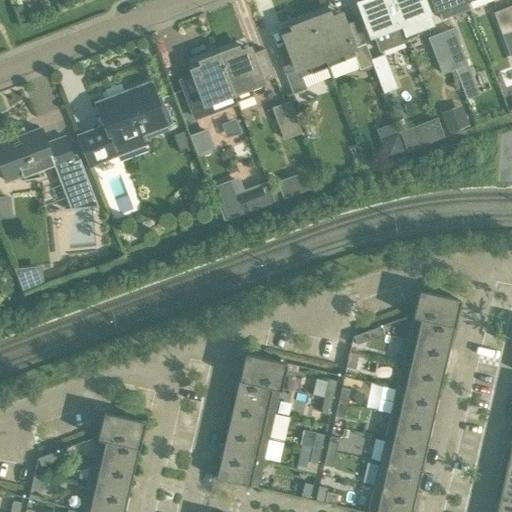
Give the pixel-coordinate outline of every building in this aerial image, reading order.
[(410,51),(390,0),(362,0),(359,1),(371,34),(387,28),(396,53),(408,48),(409,51),(410,51)] [(422,0),(390,0),(410,51),(410,50),(406,40),(417,35),(415,29),(429,23),(426,14),(427,13),(422,0)] [(461,0),(433,0),(437,9),(461,0)] [(511,25),(506,9),(494,13),(511,61),(511,25)] [(327,13),(310,20),(328,67),(355,57),(359,68),(372,63),(371,60),(356,21),(344,25),(340,14),(329,18),(327,13)] [(328,67),(310,20),(292,27),(294,32),(284,36),(288,47),(276,51),(293,93),(306,88),(301,77),(328,67)] [(453,29),(441,33),(455,69),(467,65),(453,29)] [(455,69),(441,33),(428,39),(442,75),(455,69)] [(223,53),(219,55),(237,102),(254,95),(250,86),(275,77),(264,49),(251,54),(249,49),(238,53),(237,48),(223,53)] [(237,102),(219,55),(201,62),(203,66),(193,70),(195,75),(181,80),(192,109),(217,99),(220,108),(237,102)] [(384,55),(371,60),(372,63),(379,82),(383,92),(396,87),(384,55)] [(112,147),(167,126),(150,82),(95,103),(103,126),(77,136),(89,167),(116,157),(112,147)] [(301,133),(290,101),(271,107),(283,139),(301,133)] [(298,104),(295,113),(306,117),(309,108),(298,104)] [(247,136),(242,113),(222,117),(227,140),(247,136)] [(464,113),(444,120),(449,133),(469,126),(464,113)] [(436,119),(425,123),(433,142),(443,138),(436,119)] [(404,150),(394,123),(376,129),(386,157),(404,150)] [(66,202),(97,206),(98,204),(97,204),(79,158),(73,160),(64,137),(46,144),(40,129),(23,135),(18,129),(9,134),(0,136),(0,169),(5,181),(24,174),(26,178),(22,179),(22,181),(38,177),(39,168),(53,162),(56,170),(68,201),(66,200),(66,202)] [(214,148),(208,132),(194,137),(200,154),(214,148)] [(239,177),(215,186),(227,219),(274,201),(267,182),(244,191),(239,177)] [(287,178),(277,181),(282,198),(293,194),(287,178)] [(0,215),(14,215),(13,194),(0,194),(0,215)] [(14,268),(22,291),(43,283),(42,265),(14,268)] [(7,274),(0,283),(0,285),(6,290),(14,279),(7,274)] [(419,292),(413,318),(452,327),(457,302),(457,301),(419,292)] [(413,318),(407,343),(446,352),(452,327),(413,318)] [(354,336),(357,345),(384,334),(381,326),(354,336)] [(407,343),(401,367),(440,376),(446,352),(407,343)] [(347,367),(354,368),(357,354),(350,353),(347,367)] [(248,355),(242,381),(281,390),(287,365),(248,355)] [(401,367),(396,392),(435,401),(440,376),(401,367)] [(329,379),(324,400),(332,402),(337,381),(329,379)] [(242,381),(237,406),(275,415),(281,390),(242,381)] [(342,387),(338,404),(346,406),(350,389),(342,387)] [(359,391),(352,397),(359,406),(367,400),(359,391)] [(396,392),(390,416),(429,425),(435,401),(396,392)] [(332,402),(324,400),(321,413),(329,415),(332,402)] [(346,406),(338,404),(335,416),(343,417),(346,406)] [(237,406),(231,431),(270,440),(275,415),(237,406)] [(104,413),(97,439),(136,448),(142,424),(141,422),(104,413)] [(390,416),(384,441),(423,450),(429,425),(390,416)] [(231,431),(225,455),(264,464),(270,440),(231,431)] [(316,433),(312,449),(321,451),(325,434),(316,433)] [(330,436),(326,453),(335,455),(339,438),(330,436)] [(97,439),(92,464),(130,473),(136,448),(97,439)] [(384,441),(379,465),(418,474),(423,450),(384,441)] [(65,448),(52,453),(55,461),(68,456),(65,448)] [(321,451),(312,449),(309,462),(318,464),(321,451)] [(55,461),(52,453),(37,458),(40,466),(55,461)] [(335,455),(326,453),(324,465),(332,467),(335,455)] [(264,464),(225,455),(219,481),(258,490),(264,464)] [(92,464),(86,488),(125,497),(130,473),(92,464)] [(379,465),(373,490),(412,499),(418,474),(379,465)] [(31,489),(39,490),(42,476),(34,474),(31,489)] [(302,494),(309,496),(312,485),(305,483),(302,494)] [(511,484),(506,483),(502,503),(511,505),(511,484)] [(315,500),(325,502),(327,492),(326,491),(327,488),(319,486),(315,500)] [(86,488),(80,511),(121,511),(125,497),(86,488)] [(408,511),(412,499),(373,490),(368,511),(408,511)] [(327,492),(325,502),(335,505),(338,494),(327,492)] [(13,500),(10,511),(18,511),(21,502),(13,500)] [(511,511),(511,505),(502,503),(499,511),(511,511)]
